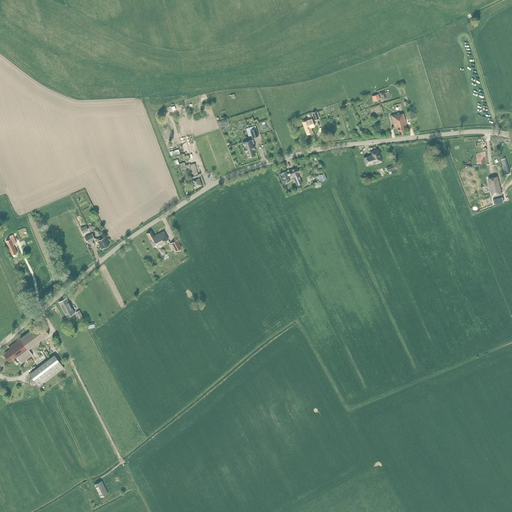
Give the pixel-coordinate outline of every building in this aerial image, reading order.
[(312,113),(314,120),(319,119),(319,118),(320,117),(318,112),(317,113),(316,111),(312,113)] [(403,125),(406,124),(403,113),(399,114),(399,113),(391,116),(394,127),(397,126),(400,135),(405,133),(403,125)] [(302,122),(307,135),(313,132),(311,128),(315,127),(312,118),(308,120),(302,122)] [(252,138),(258,136),(255,126),(249,128),(252,138)] [(253,145),(255,145),(253,139),(243,142),(245,148),(244,148),(245,151),(246,151),(248,157),(255,154),(254,149),(253,145)] [(366,166),(382,161),(378,149),(371,151),(372,155),(364,158),(366,166)] [(505,158),(501,160),(506,175),(510,173),(505,158)] [(194,188),(202,185),(199,178),(194,164),(190,165),(194,176),(190,178),(191,181),(193,185),(194,188)] [(298,173),(299,173),(297,167),(289,170),(278,174),(282,184),(290,181),(288,177),(291,176),(292,177),(293,177),(296,185),(297,186),(299,185),(300,184),(302,184),(302,183),(298,173)] [(493,196),(501,194),(497,177),(488,179),(493,196)] [(153,247),(168,239),(163,231),(154,237),(151,231),(146,234),(153,247)] [(88,243),(95,239),(92,234),(85,237),(88,243)] [(13,245),(16,244),(14,238),(13,235),(10,237),(11,239),(6,241),(9,248),(12,255),(17,253),(13,245)] [(101,249),(109,245),(105,237),(102,239),(101,237),(97,239),(101,249)] [(177,240),(171,243),(176,251),(181,248),(177,240)] [(66,317),(74,313),(66,298),(58,302),(66,317)] [(75,312),(80,321),(84,318),(80,310),(75,312)] [(28,349),(45,337),(49,334),(41,323),(20,339),(9,347),(10,349),(3,354),(8,362),(15,356),(21,364),(32,355),(28,349)] [(64,368),(57,359),(54,355),(29,374),(39,387),(64,368)] [(102,481),(94,484),(101,497),(108,494),(102,481)]
